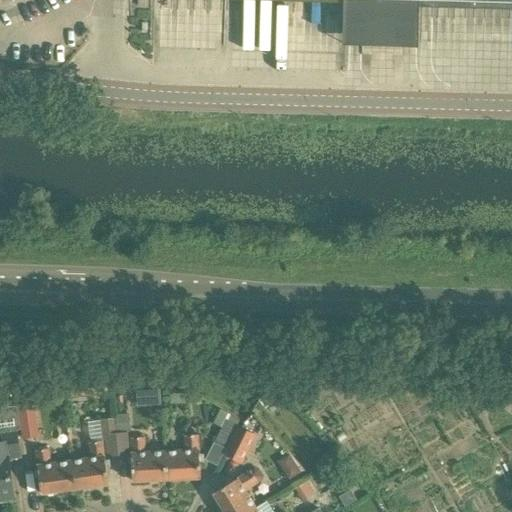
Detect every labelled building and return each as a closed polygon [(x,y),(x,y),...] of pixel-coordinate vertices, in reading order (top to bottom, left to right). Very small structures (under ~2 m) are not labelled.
[(418,0),(342,0),(341,55),(418,57),(418,0)] [(69,396),(106,392),(105,380),(68,384),(69,396)] [(275,398),(268,391),(258,402),(265,408),(265,407),(272,413),(279,406),(273,400),(275,398)] [(19,430),(17,412),(16,407),(0,408),(0,499),(13,498),(7,459),(20,457),(16,430),(19,430)] [(17,412),(19,430),(21,429),(23,444),(32,443),(28,411),(17,412)] [(115,412),(116,417),(117,429),(128,428),(126,411),(115,412)] [(99,419),(101,433),(117,431),(116,417),(99,419)] [(229,447),(240,423),(228,417),(216,440),(229,447)] [(240,423),(229,447),(226,453),(244,463),(259,433),(240,423)] [(185,451),(165,452),(166,480),(200,478),(199,450),(198,450),(197,435),(184,436),(185,451)] [(165,452),(144,453),(143,437),(130,438),(131,454),(132,481),(166,480),(165,452)] [(70,461),(74,489),(108,484),(104,456),(102,441),(89,443),(91,458),(70,461)] [(70,461),(50,464),(48,449),(35,451),(37,466),(41,494),(74,489),(70,461)] [(287,453),(275,461),(287,478),(298,471),(287,453)] [(254,468),(237,479),(236,478),(212,493),(224,511),(246,511),(254,507),(244,490),(257,482),(262,480),(263,476),(258,468),(254,468)] [(355,499),(349,490),(338,497),(344,506),(355,499)] [(326,511),(322,503),(306,511),(326,511)]
